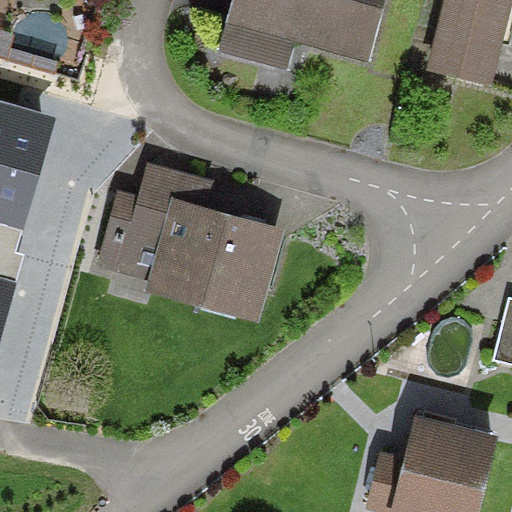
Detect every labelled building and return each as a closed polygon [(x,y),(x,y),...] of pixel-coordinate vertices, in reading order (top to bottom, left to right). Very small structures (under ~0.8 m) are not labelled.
[(281,64),(288,38),(361,58),(376,0),(230,0),(218,46),(281,64)] [(500,0),(443,0),(426,69),(480,83),(500,0)] [(53,119),(0,104),(0,219),(22,225),(53,119)] [(194,215),(203,185),(144,169),(135,202),(114,196),(95,263),(153,279),(151,284),(247,310),(267,236),(194,215)] [(0,330),(14,284),(0,280),(0,330)] [(511,367),(511,300),(503,298),(487,361),(511,367)] [(468,511),(486,440),(412,422),(402,462),(376,456),(363,506),(387,511),(468,511)]
